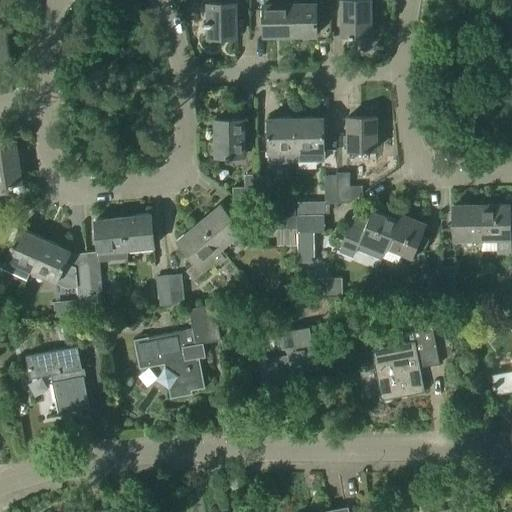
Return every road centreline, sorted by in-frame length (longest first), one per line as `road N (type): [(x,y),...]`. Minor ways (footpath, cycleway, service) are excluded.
road 1 (residential): [(0,485),(157,451),(511,448)]
road 2 (residential): [(45,97),(49,158),(63,188),(156,186),(177,179),(183,164),(182,77)]
road 3 (residential): [(401,74),(421,172),(511,175)]
